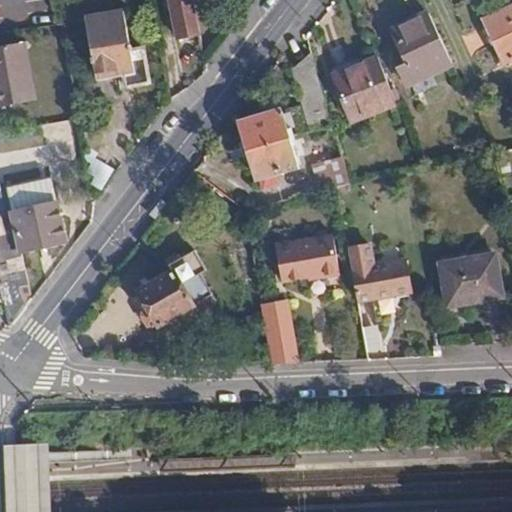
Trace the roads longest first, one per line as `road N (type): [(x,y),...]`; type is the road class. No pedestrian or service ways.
road 1 (residential): [(13,364),(179,388),(511,375)]
road 2 (tertiary): [(297,0),(13,364)]
